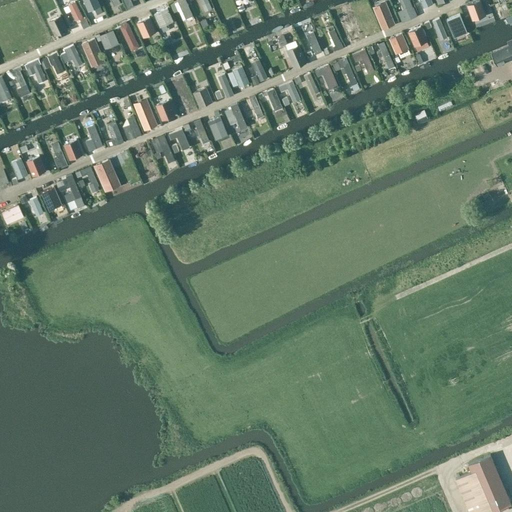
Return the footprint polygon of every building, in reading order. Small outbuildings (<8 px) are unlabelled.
[(70,0),(76,15),(85,12),(80,0),(70,0)] [(188,0),(179,0),(186,14),(194,10),(188,0)] [(402,0),(404,4),(399,6),(403,17),(417,11),(413,0),(402,0)] [(480,0),(468,5),(473,19),(485,15),(480,0)] [(169,3),(155,8),(160,22),(174,17),(169,3)] [(362,8),(370,29),(379,26),(371,4),(362,8)] [(388,4),(375,9),(382,25),(395,19),(388,4)] [(453,7),(459,30),(467,28),(461,5),(453,7)] [(353,34),(359,32),(353,10),(347,12),(353,34)] [(40,12),(33,14),(39,32),(47,29),(40,12)] [(441,12),(427,16),(429,23),(437,21),(443,44),(449,42),(441,12)] [(130,46),(140,43),(130,14),(121,17),(130,46)] [(49,21),(55,35),(67,29),(60,15),(49,21)] [(137,22),(144,36),(156,31),(149,17),(137,22)] [(25,43),(32,41),(26,20),(16,23),(19,33),(13,35),(17,49),(26,47),(25,43)] [(4,24),(0,25),(0,44),(3,43),(6,52),(12,50),(4,24)] [(336,24),(329,26),(334,41),(340,39),(336,24)] [(105,44),(119,40),(115,25),(101,29),(105,44)] [(315,26),(308,29),(315,49),(323,46),(315,26)] [(429,46),(426,40),(420,26),(409,31),(415,45),(418,51),(429,46)] [(41,31),(43,40),(52,37),(49,29),(41,31)] [(401,33),(389,38),(396,53),(408,48),(401,33)] [(296,36),(288,38),(289,44),(293,62),(305,60),(301,39),(297,40),(296,36)] [(82,43),(92,65),(104,60),(94,38),(82,43)] [(74,54),(76,61),(83,59),(75,39),(61,44),(66,56),(74,54)] [(511,42),(490,53),(496,66),(511,58),(511,42)] [(269,47),(277,66),(285,63),(278,43),(269,47)] [(352,49),(355,58),(359,56),(365,70),(375,67),(367,44),(352,49)] [(49,50),(56,69),(65,66),(57,47),(49,50)] [(394,49),(385,50),(388,64),(397,63),(394,49)] [(258,69),(251,72),(254,79),(269,74),(262,52),(253,55),(258,69)] [(342,55),(346,63),(344,63),(355,86),(361,83),(347,53),(342,55)] [(30,69),(37,68),(38,76),(45,75),(42,57),(28,59),(30,69)] [(330,59),(316,64),(319,73),(324,71),(329,86),(338,83),(330,59)] [(244,61),(228,67),(234,83),(250,77),(244,61)] [(310,85),(318,83),(312,67),(305,70),(310,85)] [(226,69),(219,70),(220,80),(227,79),(226,69)] [(2,70),(0,71),(0,84),(4,92),(12,87),(2,70)] [(294,98),(301,95),(294,76),(286,78),(294,98)] [(282,80),(276,82),(278,88),(285,85),(282,80)] [(29,81),(20,83),(22,91),(30,89),(29,81)] [(276,105),(283,103),(275,83),(268,86),(276,105)] [(340,95),(346,91),(342,86),(336,90),(340,95)] [(206,87),(194,92),(200,106),(212,101),(206,87)] [(196,110),(189,92),(182,95),(189,113),(196,110)] [(233,99),(240,125),(247,123),(243,109),(251,107),(247,95),(233,99)] [(146,98),(132,104),(143,130),(157,124),(146,98)] [(168,99),(157,104),(163,119),(174,114),(168,99)] [(424,110),(415,114),(420,123),(428,120),(424,110)] [(123,140),(115,120),(108,122),(108,125),(113,138),(106,141),(108,147),(123,140)] [(176,123),(187,158),(195,155),(184,121),(176,123)] [(167,130),(154,133),(157,147),(166,146),(168,158),(172,157),(167,130)] [(343,134),(329,137),(331,143),(344,139),(343,134)] [(64,143),(70,158),(82,153),(76,139),(64,143)] [(153,155),(154,154),(149,139),(141,142),(148,164),(155,161),(153,155)] [(93,141),(87,144),(90,151),(96,148),(93,141)] [(209,156),(217,152),(214,147),(207,151),(209,156)] [(130,175),(138,172),(131,151),(123,153),(130,175)] [(23,153),(13,157),(19,174),(29,170),(23,153)] [(39,155),(27,160),(33,175),(45,170),(39,155)] [(109,159),(96,164),(104,183),(111,180),(113,183),(118,181),(109,159)] [(94,188),(102,185),(93,162),(85,165),(94,188)] [(0,180),(11,178),(8,165),(0,166),(0,180)] [(68,171),(78,205),(86,203),(76,169),(68,171)] [(53,186),(41,191),(48,209),(60,203),(53,186)] [(37,196),(30,199),(36,215),(43,212),(37,196)] [(7,219),(26,212),(20,197),(1,204),(7,219)] [(490,454),(467,464),(471,472),(456,478),(469,511),(492,511),(511,504),(490,454)]
